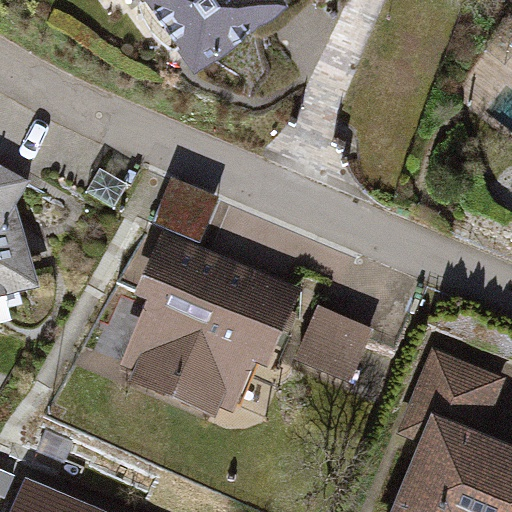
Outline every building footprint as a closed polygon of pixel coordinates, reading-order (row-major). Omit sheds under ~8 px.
[(288,13),(279,0),(144,0),(196,75),(288,13)] [(43,186),(0,165),(0,320),(61,306),(28,222),(43,186)] [(164,250),(136,311),(147,316),(120,377),(134,384),(128,399),(209,435),(217,417),(232,424),(253,379),(268,385),(301,311),(164,250)] [(360,386),(380,326),(306,302),(286,361),(360,386)] [(432,363),(405,432),(431,442),(402,511),(511,511),(511,471),(478,458),(505,392),(432,363)] [(15,511),(93,511),(27,484),(15,511)]
